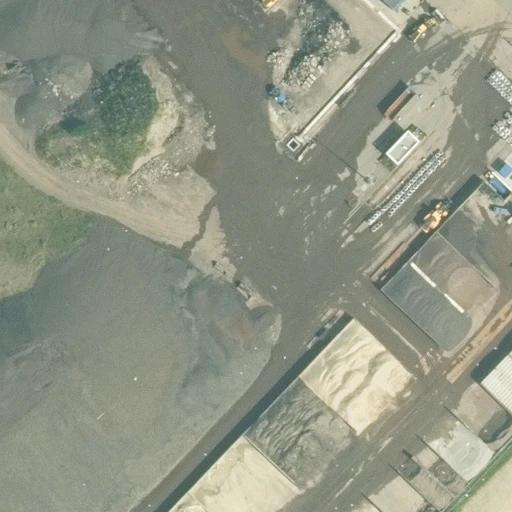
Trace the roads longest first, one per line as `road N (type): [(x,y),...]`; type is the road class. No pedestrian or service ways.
road 1 (unknown): [(326,260),(270,341),(123,511)]
road 2 (unknown): [(511,28),(326,260)]
road 3 (unknown): [(0,123),(39,155),(88,178),(200,195)]
road 4 (unknown): [(125,0),(200,195)]
road 5 (unknown): [(319,511),(441,383)]
road 6 (unknown): [(441,383),(326,260)]
road 7 (unknown): [(326,260),(263,211),(200,195)]
